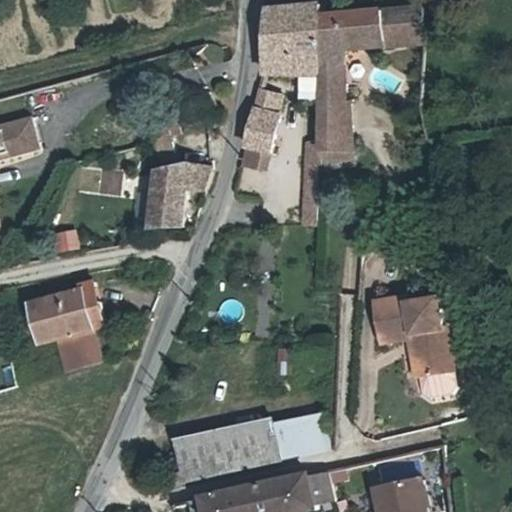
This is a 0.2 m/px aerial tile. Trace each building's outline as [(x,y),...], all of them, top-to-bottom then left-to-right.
[(423,7),(341,17),(343,50),(398,41),(426,37),(423,7)] [(264,79),(294,78),(322,78),(322,68),(322,20),(322,9),(268,13),(265,75),(264,79)] [(322,20),(322,68),(341,67),(343,50),(341,17),(322,20)] [(426,60),(426,37),(398,41),(399,62),(426,60)] [(426,125),(426,60),(399,62),(400,127),(426,125)] [(322,78),(322,107),(342,107),(341,67),(322,68),(322,78)] [(322,107),(322,78),(294,78),(295,124),(322,124),(322,107)] [(245,150),(269,158),(280,119),(270,115),(273,103),(272,94),(261,91),(245,150)] [(322,124),(322,128),(351,127),(351,106),(342,107),(322,107),(322,124)] [(0,150),(40,140),(33,110),(0,119),(0,150)] [(162,135),(177,131),(174,117),(160,121),(162,135)] [(322,143),(322,162),(322,166),(352,166),(351,127),(322,128),(322,143)] [(180,145),(177,131),(162,135),(165,148),(180,145)] [(322,162),(322,143),(309,149),(305,230),(317,230),(318,163),(322,162)] [(208,167),(181,162),(156,168),(151,227),(176,230),(183,192),(201,193),(208,167)] [(81,165),(75,188),(100,195),(106,171),(81,165)] [(117,174),(117,194),(134,195),(134,174),(117,174)] [(75,231),(50,236),(54,253),(79,247),(75,231)] [(83,289),(92,324),(115,318),(104,278),(81,284),(83,289)] [(83,289),(32,302),(42,337),(58,333),(92,324),(83,289)] [(441,335),(436,335),(428,306),(400,313),(398,306),(385,310),(386,349),(408,344),(418,385),(415,386),(418,401),(429,408),(431,405),(449,401),(452,403),(459,392),(455,376),(452,377),(441,335)] [(385,310),(368,314),(377,352),(386,349),(385,310)] [(92,324),(58,333),(68,369),(102,359),(92,324)] [(278,431),(285,466),(333,456),(327,422),(278,431)] [(170,489),(285,466),(278,431),(277,427),(178,447),(180,458),(164,462),(170,489)] [(310,478),(316,504),(335,500),(329,473),(310,478)] [(309,474),(207,497),(209,511),(303,511),(317,509),(316,504),(310,478),(309,474)] [(428,511),(422,481),(375,489),(380,510),(386,509),(387,511),(428,511)]
